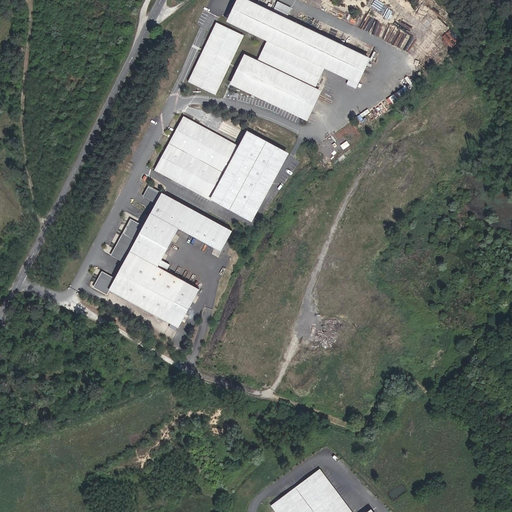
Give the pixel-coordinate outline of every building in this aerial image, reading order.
[(246,0),(238,0),(229,21),(270,40),(259,62),(246,56),(233,83),(308,118),(321,91),(314,87),(324,65),(331,68),(342,45),(246,0)] [(219,25),(193,81),(215,92),(242,35),(219,25)] [(369,57),(342,45),(331,68),(358,81),(369,57)] [(184,116),(155,170),(252,222),(290,153),(247,130),(239,145),(184,116)] [(233,230),(162,192),(151,213),(179,228),(221,251),(233,230)] [(178,296),(185,282),(158,267),(179,228),(151,213),(144,226),(131,219),(111,255),(124,262),(115,278),(102,271),(94,287),(107,294),(109,290),(164,320),(173,305),(179,309),(184,299),(178,296)] [(276,511),(375,511),(370,505),(361,511),(353,511),(321,468),(271,505),(276,511)]
